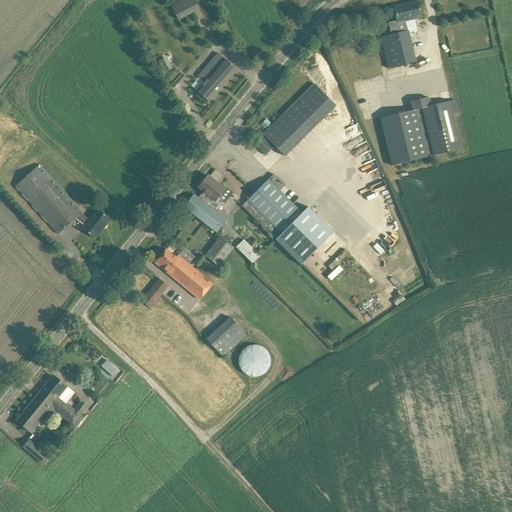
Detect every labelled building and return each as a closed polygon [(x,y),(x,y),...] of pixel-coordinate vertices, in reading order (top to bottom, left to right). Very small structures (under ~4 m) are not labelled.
[(174,0),(170,3),(178,18),(200,7),(195,0),(174,0)] [(388,23),(391,35),(381,37),(388,68),(416,62),(408,32),(417,30),(415,19),(422,17),(418,1),(394,7),(397,21),(388,23)] [(197,91),(209,102),(237,70),(218,53),(198,77),(204,82),(197,91)] [(263,135),(285,156),(336,105),(315,84),(263,135)] [(412,111),(380,118),(392,166),(428,157),(427,156),(433,155),(434,155),(461,149),(453,113),(459,112),(456,100),(450,101),(431,106),(429,98),(410,102),(412,111)] [(253,145),(265,155),(272,147),(261,136),(253,145)] [(82,229),(95,239),(110,219),(97,209),(89,219),(82,213),(39,165),(15,186),(58,234),(76,219),(85,226),(82,229)] [(274,174),(242,206),(277,239),(306,210),(303,206),(298,210),(279,191),(285,185),(274,174)] [(184,207),(205,224),(217,233),(227,220),(214,210),(222,200),(218,197),(224,189),(208,176),(201,185),(206,189),(199,198),(194,194),(184,207)] [(334,232),(309,207),(306,210),(277,239),(276,240),(301,265),(334,232)] [(206,257),(219,266),(233,247),(220,237),(206,257)] [(244,240),(236,247),(253,264),(260,256),(244,240)] [(208,282),(202,278),(203,276),(178,256),(176,258),(166,250),(155,263),(200,300),(212,284),(209,281),(208,282)] [(141,301),(150,308),(169,286),(159,278),(141,301)] [(207,339),(212,346),(223,357),(247,335),(230,317),(207,339)] [(238,359),(238,361),(238,362),(239,364),(239,365),(240,367),(240,368),(241,370),(242,371),(243,372),(244,373),(246,374),(247,375),(249,375),(250,376),(252,376),(253,376),(255,376),(257,376),(258,376),(259,376),(261,375),(262,375),(263,374),(264,373),(266,372),(267,370),(268,369),(269,368),(269,366),(270,365),(270,363),(271,362),(271,360),(271,359),(270,357),(270,356),(269,354),(268,352),(268,351),(266,349),(265,348),(263,347),(262,346),(261,345),(259,345),(258,344),(256,344),(255,344),(254,344),(252,344),(251,344),(250,345),(248,345),(247,346),(246,347),(245,347),(244,348),(242,349),(241,351),(240,352),(240,353),(239,354),(239,356),(238,358),(238,359)] [(108,360),(102,366),(110,374),(116,367),(108,360)] [(42,390),(55,401),(48,410),(53,414),(56,411),(76,427),(80,422),(77,419),(80,415),(80,414),(86,405),(80,401),(74,409),(58,397),(67,387),(54,376),(42,390)] [(48,410),(55,401),(42,390),(17,421),(30,431),(46,413),(51,417),(53,414),(48,410)] [(50,458),(29,440),(24,446),(44,464),(50,458)]
